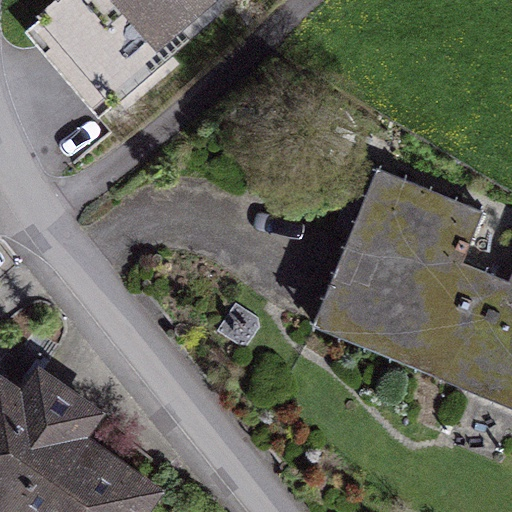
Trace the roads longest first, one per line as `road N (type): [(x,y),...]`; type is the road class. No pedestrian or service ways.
road 1 (residential): [(41,212),(279,511)]
road 2 (residential): [(311,0),(135,156),(41,212)]
